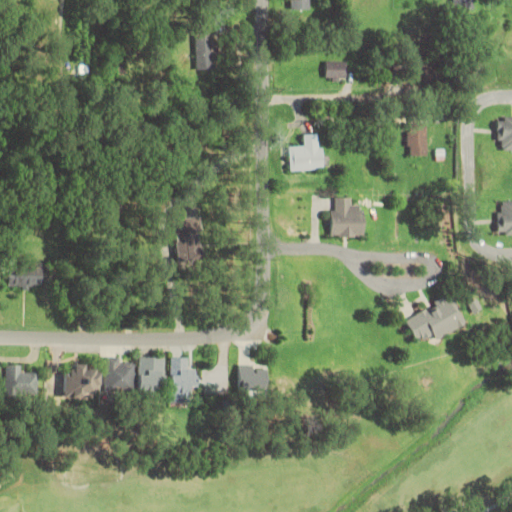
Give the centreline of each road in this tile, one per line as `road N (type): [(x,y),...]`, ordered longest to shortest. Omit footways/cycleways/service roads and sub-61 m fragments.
road 1 (tertiary): [(0,335),(224,339),(262,308),(267,0)]
road 2 (residential): [(511,252),(478,245),(470,228),(467,116),(475,103),(511,95)]
road 3 (residential): [(267,106),(402,96)]
